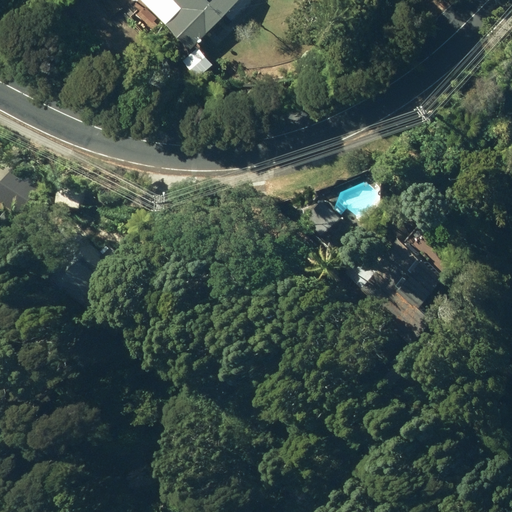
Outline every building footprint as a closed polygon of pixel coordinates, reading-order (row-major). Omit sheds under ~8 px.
[(147,13),(155,18),(165,15),(170,7),(167,0),(147,0),(145,4),(147,13)] [(178,17),(204,43),(243,3),(248,8),(255,1),(255,0),(184,0),(190,5),(178,17)] [(2,197),(29,217),(51,186),(23,167),(2,197)] [(354,274),(412,327),(458,278),(399,225),(354,274)] [(65,262),(123,323),(149,299),(90,238),(65,262)]
